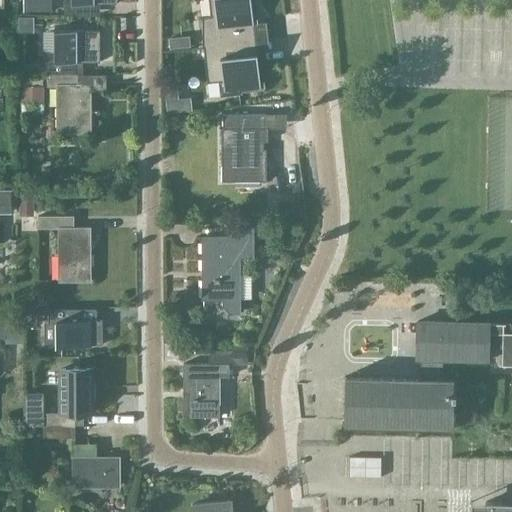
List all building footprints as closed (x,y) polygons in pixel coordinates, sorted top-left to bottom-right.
[(116,0),(63,0),(63,16),(86,15),(86,3),(116,3),(116,0)] [(205,47),(205,46),(247,41),(245,24),(257,22),(254,0),(208,0),(210,14),(200,15),(203,47),(205,47)] [(99,30),(53,30),(53,51),(46,51),(46,73),(68,73),(68,62),(99,62),(99,30)] [(205,47),(203,47),(207,82),(221,80),(223,93),(220,93),(220,95),(241,93),(241,88),(263,86),(263,87),(264,87),(260,51),(248,52),(247,41),(205,46),(205,47)] [(58,131),(89,131),(88,96),(78,96),(78,74),(68,74),(68,73),(46,73),(46,86),(58,86),(58,131)] [(15,90),(17,118),(38,117),(37,89),(15,90)] [(267,127),(266,127),(265,115),(236,115),(236,121),(229,121),(229,127),(221,127),(221,180),(257,180),(257,140),(267,140),(267,127)] [(0,213),(11,213),(11,190),(0,190),(0,213)] [(59,280),(90,280),(89,227),(73,227),(73,215),(38,216),(38,228),(58,228),(59,280)] [(228,223),(228,236),(202,236),(203,298),(224,298),(224,305),(230,311),(239,311),(239,256),(252,256),(252,223),(228,223)] [(79,308),(47,308),(47,322),(55,322),(56,344),(101,344),(101,320),(79,320),(79,308)] [(511,323),(488,323),(488,322),(416,320),(416,358),(421,358),(420,379),(346,377),(346,376),(344,376),(343,424),(345,424),(345,422),(450,425),(450,426),(451,426),(452,398),(455,398),(455,392),(452,392),(453,378),(451,378),(451,380),(440,379),(440,359),(487,360),(488,333),(502,333),(501,365),(511,365),(511,323)] [(210,363),(182,363),(183,416),(219,416),(219,376),(229,376),(229,364),(234,364),(235,350),(211,350),(210,363)] [(59,412),(41,412),(41,425),(43,425),(74,425),(73,413),(88,413),(88,397),(92,397),(92,384),(88,384),(88,368),(59,368),(59,412)] [(74,437),(74,425),(43,425),(43,437),(74,437)] [(118,456),(96,457),(96,443),(75,443),(75,457),(73,457),(73,485),(119,485),(118,456)] [(231,511),(230,499),(191,503),(192,511),(231,511)] [(511,511),(511,501),(485,501),(484,511),(511,511)]
